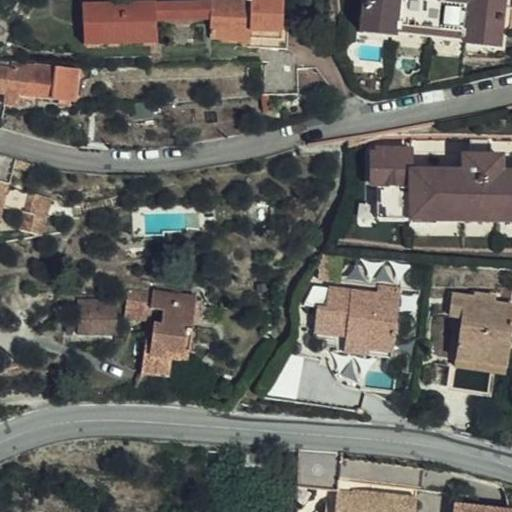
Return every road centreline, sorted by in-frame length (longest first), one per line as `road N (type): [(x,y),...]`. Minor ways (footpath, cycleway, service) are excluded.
road 1 (residential): [(511,93),(183,168),(89,166),(0,142)]
road 2 (secondary): [(0,442),(79,420),(135,421),(431,446),(511,468)]
